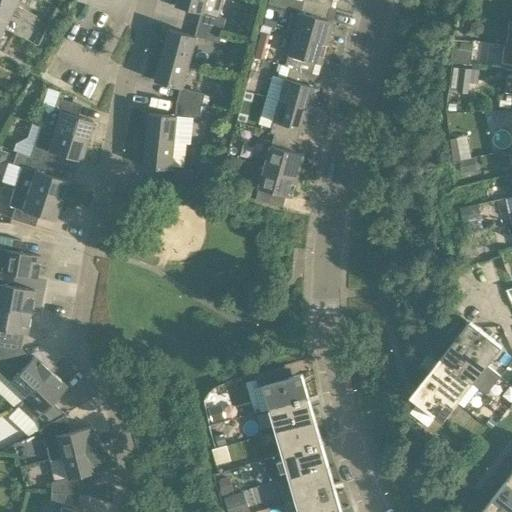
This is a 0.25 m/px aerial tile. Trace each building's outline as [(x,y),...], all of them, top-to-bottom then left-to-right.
[(0,0),(0,4),(12,10),(10,14),(21,20),(26,10),(15,4),(17,0),(0,0)] [(225,0),(177,0),(176,7),(201,14),(198,25),(222,32),(226,20),(220,18),(225,0)] [(295,34),(327,44),(334,22),(328,20),(331,9),(304,2),(298,0),(271,0),(270,4),(301,13),(295,34)] [(304,0),(304,2),(331,9),(333,0),(304,0)] [(12,10),(0,4),(0,26),(3,28),(10,14),(12,10)] [(26,10),(21,20),(32,26),(37,15),(26,10)] [(219,44),(222,32),(198,25),(195,37),(197,37),(197,38),(219,44)] [(269,37),(272,28),(264,25),(261,35),(269,37)] [(190,63),(197,38),(197,37),(195,37),(170,30),(163,56),(190,63)] [(286,67),(313,74),(316,63),(322,65),(327,44),(295,34),(288,59),(277,56),(274,63),(282,65),(286,67)] [(472,64),(475,43),(455,40),(452,62),(472,64)] [(155,82),(181,89),(182,89),(183,89),(190,63),(163,56),(155,82)] [(280,101),(313,110),(319,89),(313,87),(316,75),(313,74),(286,67),(282,65),(278,77),(286,79),(280,101)] [(478,84),(480,71),(455,67),(452,87),(459,88),(458,92),(468,93),(470,83),(478,84)] [(205,95),(183,89),(182,89),(181,89),(177,102),(202,107),(203,103),(205,96),(205,95)] [(511,94),(507,94),(506,101),(500,100),(499,108),(511,109),(511,94)] [(40,128),(86,142),(92,122),(77,117),(81,107),(57,99),(53,110),(44,115),(40,128)] [(275,135),(298,141),(301,130),(307,131),(313,110),(280,101),(271,133),(275,135)] [(177,102),(175,116),(177,117),(201,119),(202,107),(177,102)] [(175,143),(177,117),(175,116),(149,114),(147,141),(175,143)] [(86,142),(40,128),(30,158),(61,168),(64,157),(79,162),(86,142)] [(265,168),(298,177),(304,156),(298,154),(302,142),(298,141),(275,135),(265,168)] [(144,167),(170,170),(172,170),(175,143),(147,141),(144,167)] [(15,188),(59,201),(66,181),(58,179),(61,168),(30,158),(16,153),(12,165),(21,168),(15,188)] [(462,175),(478,171),(475,159),(459,163),(462,175)] [(298,177),(265,168),(256,200),(283,208),(286,197),(292,198),(298,177)] [(172,170),(170,170),(169,182),(194,185),(195,172),(172,170)] [(59,201),(15,188),(8,207),(14,209),(10,220),(34,228),(38,217),(53,222),(59,201)] [(465,223),(483,220),(481,202),(462,205),(465,223)] [(0,250),(5,251),(1,273),(14,275),(36,279),(40,257),(18,253),(20,241),(0,237),(0,250)] [(14,275),(1,273),(0,272),(0,307),(30,313),(34,291),(12,287),(14,275)] [(0,356),(20,349),(16,338),(17,334),(26,335),(30,313),(0,307),(0,356)] [(455,342),(481,362),(487,367),(502,348),(471,322),(455,342)] [(481,362),(455,342),(441,360),(466,381),(472,386),(486,397),(501,378),(487,367),(481,362)] [(0,356),(0,372),(27,397),(50,372),(33,357),(27,364),(23,360),(20,349),(0,356)] [(426,379),(458,404),(472,386),(466,381),(441,360),(426,379)] [(264,387),(270,410),(309,398),(302,376),(290,379),(286,366),(260,374),(264,387)] [(50,372),(27,397),(17,407),(33,422),(38,431),(65,415),(51,403),(66,388),(50,372)] [(458,404),(426,379),(417,390),(411,398),(418,403),(420,405),(416,410),(426,418),(430,413),(436,418),(443,423),(458,404)] [(309,398),(270,410),(277,433),(315,422),(309,398)] [(212,422),(225,418),(221,406),(209,410),(212,422)] [(49,461),(61,458),(95,450),(90,428),(69,433),(65,415),(38,431),(43,440),(49,461)] [(486,424),(491,429),(496,423),(490,419),(486,424)] [(315,422),(277,433),(283,455),(322,444),(315,422)] [(217,447),(227,444),(224,434),(214,437),(217,447)] [(322,444),(283,455),(290,478),(328,467),(322,444)] [(50,494),(79,494),(75,478),(100,471),(95,450),(61,458),(66,480),(51,483),(50,494)] [(328,467),(290,478),(296,501),(335,489),(328,467)] [(228,494),(240,491),(237,478),(224,481),(228,494)] [(492,500),(507,511),(511,511),(511,485),(507,482),(492,500)] [(341,511),(335,489),(296,501),(299,511),(341,511)] [(228,511),(253,511),(246,490),(224,498),(228,511)] [(59,511),(78,511),(74,511),(79,494),(50,494),(50,504),(61,507),(59,511)] [(507,511),(492,500),(483,511),(507,511)]
